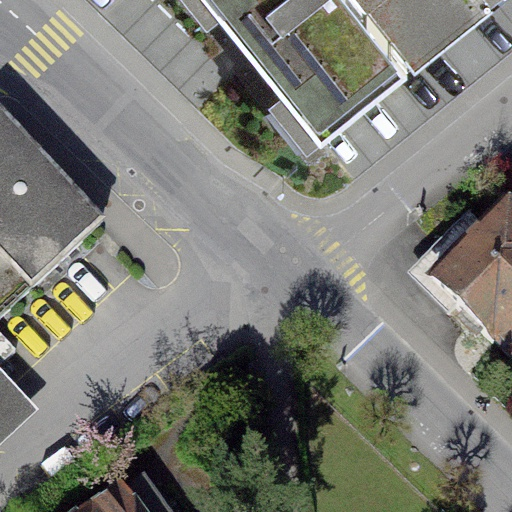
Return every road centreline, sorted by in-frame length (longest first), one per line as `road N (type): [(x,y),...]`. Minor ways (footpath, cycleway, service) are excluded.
road 1 (residential): [(290,278),(0,3)]
road 2 (residential): [(0,492),(290,278)]
road 3 (residential): [(511,499),(290,278)]
road 4 (residential): [(290,278),(511,100)]
